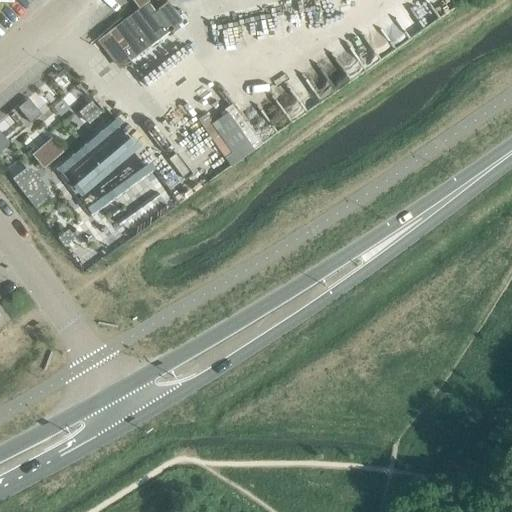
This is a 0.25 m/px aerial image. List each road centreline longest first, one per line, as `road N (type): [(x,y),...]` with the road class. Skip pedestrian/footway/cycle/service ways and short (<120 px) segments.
road 1 (primary): [(511,154),(122,406)]
road 2 (unclassified): [(122,406),(0,230)]
road 3 (primary): [(122,406),(0,470)]
